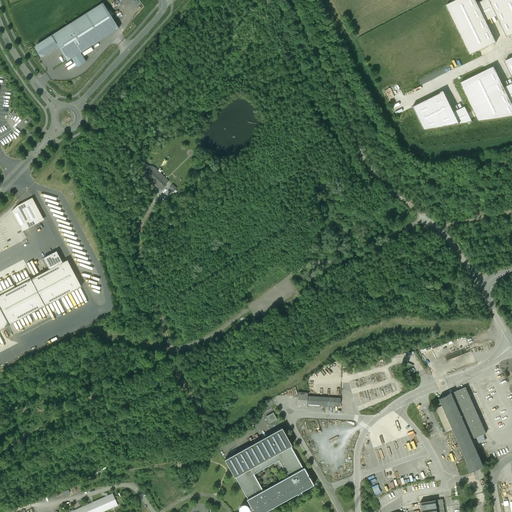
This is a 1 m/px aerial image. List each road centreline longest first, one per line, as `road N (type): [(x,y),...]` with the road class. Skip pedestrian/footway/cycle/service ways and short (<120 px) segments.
road 1 (track): [(430,221),(360,257),(309,264),(172,352),(138,245),(149,207),(166,187)]
road 2 (track): [(291,0),(377,176),(439,230),(481,282)]
road 3 (track): [(172,352),(206,417),(207,438),(202,456),(164,464)]
road 4 (unclassified): [(75,107),(164,0)]
